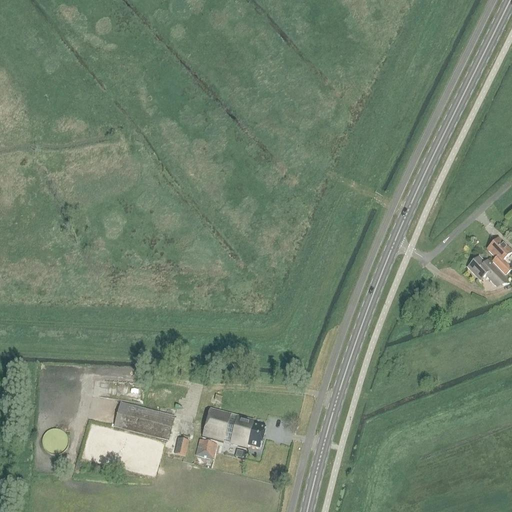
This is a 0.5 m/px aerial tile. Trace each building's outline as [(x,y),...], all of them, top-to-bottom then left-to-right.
[(503,262),(511,254),(499,240),(487,251),(496,260),(492,263),(505,277),(511,272),(503,262)] [(485,264),(479,258),(467,269),(480,282),(485,277),(497,289),(509,284),(487,261),(485,264)] [(168,442),(174,418),(120,404),(114,429),(168,442)] [(253,425),(254,422),(238,417),(237,418),(230,417),(231,415),(210,409),(202,438),(246,451),(247,447),(260,450),(266,429),(253,425)] [(187,441),(177,439),(174,455),(184,457),(187,441)] [(218,445),(199,441),(195,457),(214,461),(218,445)]
